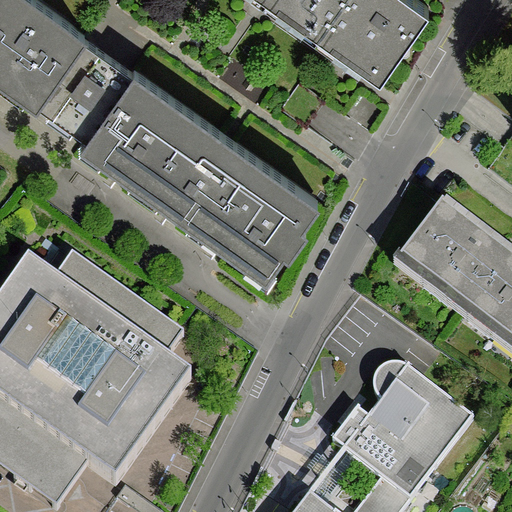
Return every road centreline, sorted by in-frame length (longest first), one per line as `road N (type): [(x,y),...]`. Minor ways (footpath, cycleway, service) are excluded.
road 1 (residential): [(482,0),(295,344)]
road 2 (residential): [(295,344),(0,138)]
road 3 (residential): [(295,344),(211,511)]
